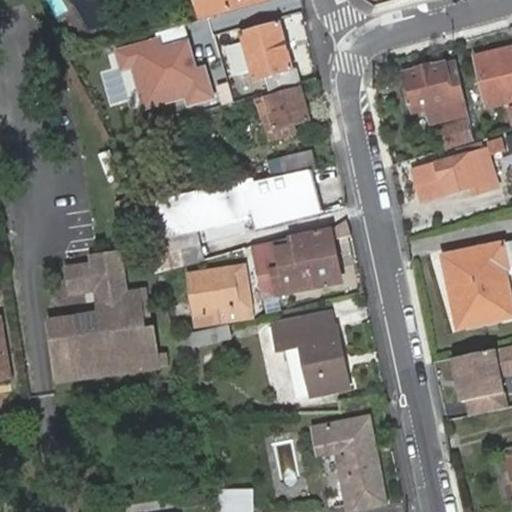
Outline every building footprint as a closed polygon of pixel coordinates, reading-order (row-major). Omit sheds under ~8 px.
[(47,0),(61,33),(95,18),(87,0),(47,0)] [(195,0),(200,18),(214,14),(209,0),(195,0)] [(209,0),(214,14),(260,0),(209,0)] [(278,25),(239,37),(252,82),(264,79),(268,94),(299,84),(295,69),(291,70),(278,25)] [(511,51),(475,59),(487,108),(511,102),(511,51)] [(444,66),(403,75),(413,111),(427,108),(441,105),(446,123),(468,118),(456,66),(445,68),(444,66)] [(298,87),(255,101),(265,134),(293,126),(309,122),(298,87)] [(441,105),(427,108),(431,127),(446,123),(441,105)] [(440,130),(446,148),(469,141),(464,123),(440,130)] [(293,126),(265,134),(268,142),(295,135),(293,126)] [(487,151),(414,173),(420,196),(426,195),(428,203),(475,188),(477,195),(497,189),(487,151)] [(312,152),(278,160),(283,179),(309,173),(317,171),(312,152)] [(270,176),(133,205),(141,228),(155,225),(157,230),(243,211),(244,216),(252,215),(255,231),(319,215),(309,173),(283,179),(271,182),(270,176)] [(141,228),(144,237),(162,233),(163,236),(197,228),(244,216),(243,211),(157,230),(155,225),(141,228)] [(162,233),(144,237),(150,254),(157,274),(186,267),(182,250),(200,247),(197,228),(163,236),(162,233)] [(339,283),(329,233),(289,240),(291,249),(279,252),(282,271),(258,274),(262,296),(339,283)] [(291,249),(289,240),(254,246),(258,274),(282,271),(279,252),(291,249)] [(511,245),(444,261),(451,293),(457,291),(465,329),(511,319),(511,308),(504,272),(511,270),(511,245)] [(204,263),(200,247),(182,250),(186,267),(204,263)] [(99,290),(107,330),(131,326),(130,318),(149,315),(146,294),(126,297),(120,266),(117,266),(115,258),(101,260),(101,268),(71,272),(74,294),(99,290)] [(241,269),(231,270),(239,314),(248,312),(250,311),(241,269)] [(239,314),(231,270),(189,277),(199,326),(212,323),(209,314),(219,312),(221,324),(249,318),(248,312),(239,314)] [(329,313),(271,325),(277,349),(285,347),(299,344),(310,395),(348,386),(335,327),(333,328),(329,313)] [(0,376),(9,375),(0,321),(0,376)] [(191,348),(230,340),(228,326),(188,333),(191,348)] [(56,342),(61,380),(159,366),(154,329),(56,342)] [(299,344),(285,347),(295,398),(310,395),(299,344)] [(511,348),(456,360),(465,404),(470,403),(473,417),(510,410),(504,378),(511,376),(511,348)] [(341,454),(351,511),(352,511),(381,506),(365,422),(312,432),(317,458),(341,454)]
